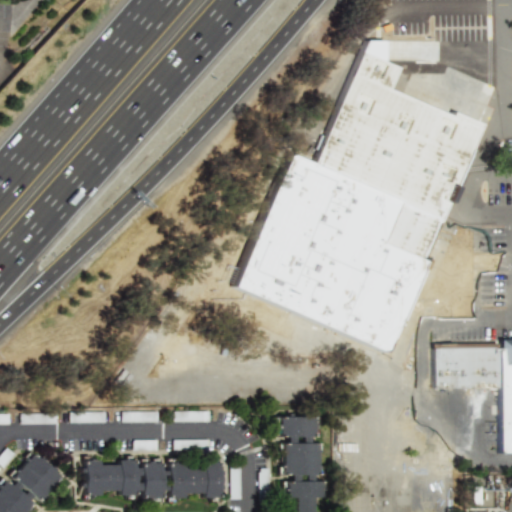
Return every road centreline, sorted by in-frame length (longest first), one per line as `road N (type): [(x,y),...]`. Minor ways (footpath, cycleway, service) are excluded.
road 1 (motorway): [(0,326),(210,128)]
road 2 (motorway): [(152,22),(0,190)]
road 3 (motorway): [(0,271),(128,127)]
road 4 (motorway): [(128,127),(241,0)]
road 5 (motorway): [(210,128),(315,0)]
